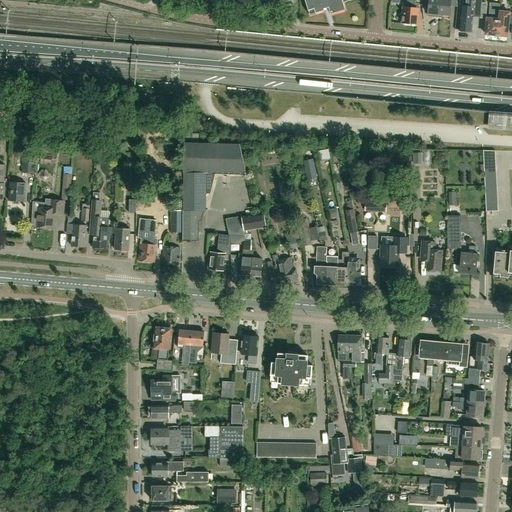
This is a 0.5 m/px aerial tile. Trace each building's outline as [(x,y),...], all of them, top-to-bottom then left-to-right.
[(349,0),(304,0),(309,15),(323,10),(323,8),(327,7),(330,14),(344,9),(342,2),(349,0)] [(438,16),(439,0),(429,0),(428,13),(428,15),(438,16)] [(439,0),(438,16),(442,17),(442,15),(449,16),(450,6),(457,7),(457,1),(456,0),(439,0)] [(481,3),(480,0),(464,0),(464,7),(461,7),(460,13),(459,30),(461,30),(460,32),(466,32),(466,30),(471,31),(472,17),(479,17),(480,9),(481,3)] [(416,24),(418,4),(413,3),(413,2),(404,1),(402,23),(416,24)] [(503,21),(504,11),(498,11),(498,12),(489,11),(489,17),(487,17),(485,34),(496,35),(498,20),(503,21)] [(511,24),(511,20),(511,12),(504,11),(503,21),(498,20),(496,35),(506,36),(508,24),(511,24)] [(511,127),(511,114),(489,112),(488,126),(511,127)] [(245,175),(239,146),(183,144),(183,173),(182,240),(198,240),(199,221),(200,221),(203,212),(205,212),(205,194),(210,194),(211,188),(213,181),(212,174),(245,175)] [(330,159),(328,149),(316,151),(318,161),(330,159)] [(34,173),(35,158),(23,157),(21,173),(34,173)] [(303,161),(305,170),(315,168),(313,159),(303,161)] [(319,172),(319,186),(331,186),(331,172),(319,172)] [(63,173),(61,199),(69,200),(71,174),(63,173)] [(25,201),(26,183),(9,182),(8,200),(25,201)] [(91,213),(90,235),(94,235),(93,247),(99,248),(99,250),(105,250),(105,248),(107,248),(107,240),(109,240),(109,234),(112,235),(113,227),(108,227),(109,219),(98,218),(98,210),(99,201),(100,193),(93,192),(93,195),(93,201),(92,213),(91,213)] [(31,222),(31,224),(36,225),(36,227),(53,229),(54,214),(62,215),(64,201),(50,199),(49,208),(33,206),(31,222)] [(365,211),(376,211),(376,202),(365,202),(365,211)] [(91,209),(91,205),(82,204),(81,219),(88,220),(89,209),(91,209)] [(253,214),(252,207),(247,210),(242,210),(242,211),(239,211),(240,216),(243,234),(243,233),(246,233),(246,231),(257,229),(254,214),(253,214)] [(294,210),(298,231),(298,230),(301,244),(301,246),(312,244),(311,241),(319,239),(318,234),(310,235),(306,218),(300,219),(298,209),(294,210)] [(171,233),(181,233),(181,210),(171,210),(171,233)] [(290,232),(298,231),(294,210),(289,211),(290,218),(287,218),(290,232)] [(254,214),(257,229),(266,227),(264,212),(254,214)] [(461,249),(460,215),(447,215),(448,248),(461,249)] [(85,247),(87,226),(74,225),(75,216),(68,216),(67,234),(72,234),(71,245),(85,247)] [(244,236),(243,233),(243,234),(240,216),(226,218),(228,235),(233,235),(244,236)] [(355,220),(348,221),(350,233),(357,232),(355,220)] [(128,250),(130,229),(119,229),(120,225),(114,224),(113,232),(116,233),(115,249),(128,250)] [(151,245),(142,244),(142,235),(143,235),(143,226),(137,226),(136,243),(140,243),(138,261),(154,263),(156,245),(157,241),(152,240),(151,245)] [(288,249),(298,247),(300,247),(300,245),(297,233),(285,235),(288,249)] [(233,235),(228,235),(219,234),(217,249),(217,254),(211,253),(211,256),(209,256),(207,266),(209,267),(209,269),(223,271),(225,254),(231,255),(232,242),(233,235)] [(381,245),(380,267),(398,267),(399,252),(406,253),(407,238),(394,237),(393,246),(381,245)] [(251,244),(251,241),(244,241),(240,275),(250,276),(252,256),(253,256),(253,249),(251,249),(251,244)] [(427,262),(427,270),(428,270),(428,272),(436,273),(436,271),(440,271),(442,250),(434,249),(435,242),(422,241),(421,255),(420,261),(427,262)] [(178,266),(180,248),(164,246),(162,264),(178,266)] [(475,253),(476,246),(469,246),(469,253),(460,252),(459,273),(476,274),(478,253),(475,253)] [(326,261),(326,256),(327,247),(317,247),(316,267),(314,266),(314,273),(317,275),(316,284),(326,284),(327,267),(326,267),(327,261),(326,261)] [(511,250),(509,250),(509,252),(495,251),(493,276),(493,278),(500,279),(500,276),(511,277),(511,250)] [(348,253),(348,252),(342,252),(342,260),(338,259),(336,285),(347,285),(348,253)] [(348,253),(347,285),(356,285),(357,276),(360,275),(360,268),(361,258),(349,257),(349,252),(348,252),(348,253)] [(279,265),(282,281),(297,278),(295,270),(293,270),(290,258),(278,260),(277,255),(273,255),(273,261),(274,261),(275,266),(279,265)] [(252,256),(250,276),(260,277),(262,260),(254,259),(254,256),(253,256),(252,256)] [(336,285),(338,259),(338,256),(326,256),(326,261),(327,261),(326,267),(327,267),(326,284),(336,285)] [(279,265),(275,266),(272,266),(271,261),(267,262),(271,283),(282,281),(279,265)] [(152,358),(158,359),(158,360),(167,361),(169,350),(170,350),(172,327),(166,327),(165,329),(155,328),(152,358)] [(190,345),(192,331),(186,331),(186,328),(181,328),(181,330),(179,330),(177,348),(184,348),(183,356),(189,356),(190,345)] [(197,352),(203,348),(204,346),(203,346),(204,332),(203,332),(203,329),(197,329),(196,332),(192,331),(190,345),(189,356),(189,363),(196,364),(197,352)] [(235,364),(237,344),(228,344),(228,334),(213,332),(211,352),(221,353),(220,363),(235,364)] [(250,336),(250,334),(244,334),(244,336),(242,336),(241,355),(249,355),(248,363),(256,364),(258,337),(250,336)] [(350,336),(338,336),(338,357),(338,360),(344,360),(343,361),(350,361),(350,336)] [(362,336),(350,336),(350,361),(350,368),(356,368),(356,362),(364,362),(364,353),(361,353),(362,336)] [(388,355),(388,353),(389,338),(377,337),(375,353),(374,353),(374,359),(376,359),(375,364),(381,365),(382,354),(387,355),(388,355)] [(397,354),(395,354),(393,375),(401,376),(402,365),(402,364),(403,357),(409,357),(411,340),(398,339),(397,354)] [(421,341),(420,345),(415,344),(412,393),(416,393),(417,379),(419,379),(420,357),(427,358),(427,365),(433,365),(434,358),(433,358),(434,342),(421,341)] [(446,360),(448,344),(434,342),(433,358),(434,358),(446,360)] [(486,371),(487,361),(488,344),(475,343),(473,360),(478,360),(477,370),(486,371)] [(448,344),(446,360),(447,360),(446,364),(459,365),(459,366),(465,367),(467,346),(461,345),(448,344)] [(277,383),(303,385),(303,384),(310,384),(311,378),(312,365),(306,365),(307,355),(277,353),(277,363),(271,362),(269,381),(277,382),(277,383)] [(393,375),(395,354),(388,353),(388,355),(387,355),(386,365),(385,374),(378,374),(378,383),(392,383),(393,375)] [(364,384),(367,384),(372,383),(372,363),(363,363),(364,384)] [(465,384),(479,384),(480,376),(469,375),(468,378),(453,378),(452,383),(465,384)] [(176,400),(176,393),(180,393),(180,376),(163,376),(163,380),(150,380),(150,387),(151,387),(151,400),(176,400)] [(233,398),(234,383),(223,382),(222,397),(233,398)] [(259,401),(260,384),(251,383),(249,402),(259,403),(259,401)] [(459,397),(459,402),(467,403),(482,404),(483,404),(484,391),(478,391),(468,390),(467,398),(459,397)] [(452,401),(452,407),(459,407),(458,408),(466,409),(466,416),(482,417),(483,404),(482,404),(467,403),(459,402),(452,401)] [(193,410),(193,402),(184,402),(184,410),(193,410)] [(152,411),(150,411),(150,416),(152,417),(152,419),(168,419),(169,413),(182,413),(182,406),(173,406),(173,407),(169,407),(169,406),(152,406),(152,411)] [(242,424),(242,414),(231,414),(231,424),(242,424)] [(180,430),(152,430),(152,443),(168,443),(168,451),(185,451),(185,425),(180,425),(180,430)] [(481,429),(482,427),(452,425),(451,436),(463,437),(463,436),(481,438),(481,436),(482,436),(483,435),(484,430),(482,429),(481,429)] [(221,426),(221,436),(210,436),(210,449),(209,449),(209,457),(220,457),(233,458),(243,458),(244,426),(221,426)] [(360,431),(352,433),(355,443),(363,441),(360,431)] [(399,444),(408,444),(408,436),(399,435),(399,444)] [(456,447),(480,449),(481,438),(463,436),(463,437),(451,436),(450,447),(456,447)] [(333,455),(331,455),(332,464),(333,475),(344,474),(344,463),(347,464),(348,473),(362,472),(360,458),(347,459),(346,449),(345,438),(336,439),(331,439),(333,455)] [(480,449),(456,447),(455,458),(479,460),(479,458),(480,459),(482,458),(482,452),(481,451),(480,451),(480,449)] [(233,458),(220,457),(220,466),(233,466),(233,458)] [(478,478),(479,465),(462,464),(462,461),(450,460),(449,470),(461,471),(461,477),(478,478)] [(152,477),(168,477),(168,472),(184,472),(183,462),(161,462),(161,464),(152,464),(152,477)] [(186,481),(208,481),(209,471),(186,471),(186,481)] [(443,497),(445,479),(431,478),(430,496),(443,497)] [(476,497),(477,484),(461,482),(460,496),(476,497)] [(152,501),(169,501),(169,486),(152,486),(152,501)] [(217,489),(217,504),(236,504),(236,489),(217,489)] [(435,505),(436,497),(408,496),(408,503),(435,505)] [(451,507),(450,511),(475,511),(476,503),(454,501),(454,507),(451,507)]
